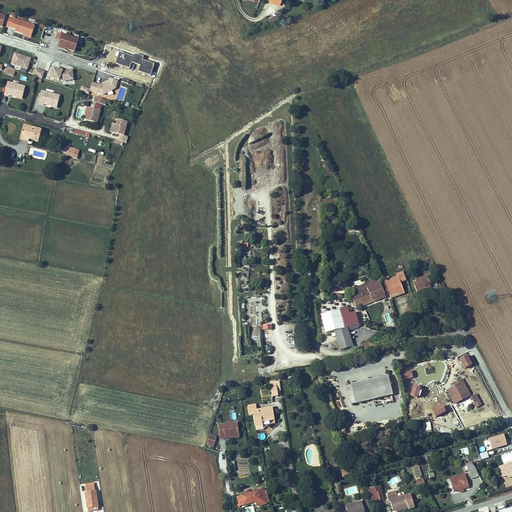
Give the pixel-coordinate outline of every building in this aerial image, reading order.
[(25,23),(13,19),(10,28),(15,30),(15,31),(23,34),(24,33),(29,35),(32,33),(35,26),(25,23)] [(77,40),(58,34),(56,39),(59,40),(59,41),(75,47),(77,40)] [(75,47),(59,41),(57,46),(64,49),(63,51),(72,54),(75,47)] [(118,52),(115,65),(130,69),(131,63),(139,65),(138,72),(151,76),(154,63),(142,60),(143,56),(134,54),(133,56),(118,52)] [(15,54),(14,56),(22,58),(22,60),(30,62),(31,59),(15,54)] [(11,64),(27,69),(30,62),(22,60),(22,58),(14,56),(11,64)] [(14,71),(6,68),(3,75),(12,78),(14,71)] [(53,68),(50,77),(60,81),(60,80),(63,81),(73,80),(72,73),(64,74),(64,73),(63,73),(63,71),(53,68)] [(118,81),(110,79),(108,83),(102,86),(92,83),(90,91),(103,95),(115,89),(118,81)] [(7,82),(4,95),(9,96),(9,95),(10,94),(17,96),(16,97),(22,99),(25,87),(7,82)] [(51,106),(57,108),(60,96),(42,91),(39,104),(44,105),(44,104),(44,103),(51,105),(51,106)] [(108,103),(97,99),(96,105),(97,105),(103,107),(106,108),(108,103)] [(97,125),(101,113),(95,111),(91,110),(87,109),(85,117),(88,118),(86,122),(97,125)] [(118,120),(117,124),(116,124),(113,133),(120,135),(119,141),(126,143),(128,137),(124,136),(127,122),(118,120)] [(23,128),(21,137),(29,139),(28,142),(37,144),(41,133),(23,128)] [(78,152),(66,149),(66,150),(62,149),(60,154),(66,156),(66,157),(76,160),(78,152)] [(383,284),(388,299),(395,296),(392,290),(400,287),(399,284),(410,280),(409,278),(405,279),(403,276),(383,284)] [(424,291),(420,283),(412,286),(410,287),(412,293),(410,294),(411,297),(424,291)] [(383,284),(374,288),(374,286),(366,289),(367,291),(371,304),(388,299),(383,284)] [(396,301),(404,298),(400,287),(392,290),(395,296),(395,299),(396,301)] [(349,313),(348,315),(352,329),(363,326),(360,312),(355,312),(349,313)] [(356,348),(352,329),(339,332),(343,351),(356,348)] [(393,395),(389,376),(348,386),(353,404),(393,395)] [(278,395),(276,382),(276,380),(270,381),(273,396),(278,396),(278,395)] [(455,388),(448,391),(454,404),(470,397),(463,384),(455,388)] [(475,397),(471,399),(476,410),(481,408),(475,397)] [(448,402),(431,404),(432,420),(449,418),(448,402)] [(257,410),(257,405),(248,406),(250,414),(253,413),(256,426),(262,425),(262,422),(275,419),(273,407),(257,410)] [(240,433),(237,422),(219,425),(222,439),(226,438),(225,435),(240,433)] [(491,450),(507,446),(504,434),(488,438),(491,450)] [(216,439),(209,437),(206,447),(213,449),(216,439)] [(330,454),(322,457),(325,465),(333,462),(330,454)] [(347,459),(340,463),(345,477),(353,474),(347,459)] [(468,470),(472,479),(479,476),(472,463),(462,466),(464,471),(468,470)] [(502,477),(511,474),(511,463),(499,466),(502,477)] [(465,476),(464,473),(449,477),(450,481),(465,476)] [(468,487),(465,476),(450,481),(453,491),(468,487)] [(314,485),(307,488),(309,494),(316,492),(314,485)] [(369,489),(370,493),(381,490),(379,485),(369,489)] [(88,495),(86,495),(89,509),(100,508),(97,493),(96,494),(94,486),(92,486),(92,489),(87,490),(88,495)] [(381,490),(370,493),(373,501),(383,498),(381,490)] [(409,508),(415,506),(412,494),(399,497),(397,492),(396,493),(388,494),(386,495),(388,500),(389,500),(392,509),(408,504),(409,508)] [(263,501),(264,507),(267,507),(265,493),(241,498),(242,506),(257,502),(263,501)] [(364,511),(361,500),(346,504),(348,511),(364,511)]
